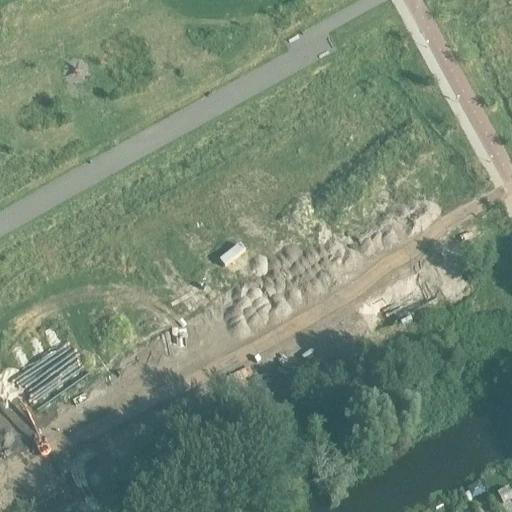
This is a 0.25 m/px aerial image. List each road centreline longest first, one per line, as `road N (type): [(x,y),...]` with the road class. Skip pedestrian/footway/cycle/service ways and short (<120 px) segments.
road 1 (motorway): [(0,220),(392,0)]
road 2 (motorway): [(0,193),(346,0)]
road 3 (motorway): [(0,136),(244,0)]
road 4 (motorway): [(0,102),(175,0)]
